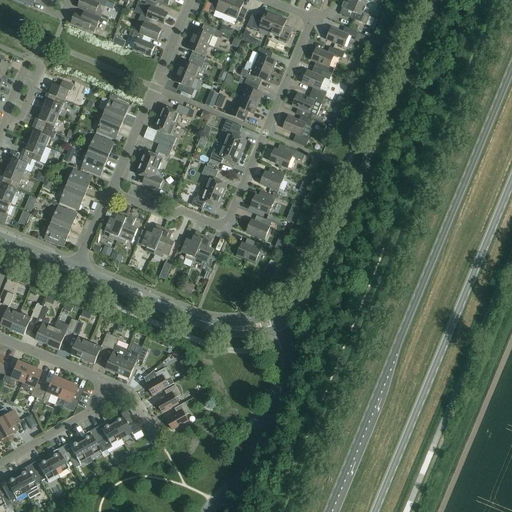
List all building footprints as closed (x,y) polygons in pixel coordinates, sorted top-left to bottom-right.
[(91,13),(95,15),(99,5),(105,7),(107,2),(107,1),(103,0),(95,0),(95,3),(88,0),(80,0),(78,8),(91,13)] [(146,17),(151,19),(164,24),(168,14),(161,11),(163,5),(150,0),(146,0),(141,15),(146,17)] [(216,11),(226,15),(232,0),(213,0),(209,10),(215,13),(216,11)] [(237,0),(232,0),(226,15),(237,19),(236,22),(242,24),(247,11),(242,8),(244,2),(237,0)] [(342,8),(339,14),(366,25),(369,17),(370,15),(368,15),(364,13),(368,2),(362,0),(349,0),(348,3),(344,2),(341,8),(342,8)] [(107,2),(105,7),(112,10),(114,5),(107,2)] [(269,33),(276,16),(266,11),(263,17),(258,15),(257,16),(253,15),(248,27),(258,31),(259,29),(269,33)] [(95,15),(91,13),(88,19),(75,13),(71,24),(94,33),(101,17),(95,15)] [(151,19),(146,17),(141,15),(138,21),(144,23),(140,33),(144,35),(157,41),(161,30),(148,25),(151,19)] [(287,20),(276,16),(269,33),(280,37),(278,41),(286,44),(292,29),(284,26),(287,20)] [(191,39),(208,46),(213,35),(221,39),(223,33),(204,25),(201,30),(196,28),(191,39)] [(349,35),(355,38),(357,33),(358,32),(345,27),(343,33),(331,28),(326,40),(344,48),(349,35)] [(144,35),(140,33),(134,31),(127,47),(150,57),(155,46),(142,41),(144,35)] [(249,37),(250,33),(245,31),(241,40),(246,42),(249,37)] [(357,33),(355,38),(364,42),(366,37),(357,33)] [(192,52),(190,57),(204,63),(206,57),(204,56),(208,46),(191,39),(187,49),(192,52)] [(255,65),(272,72),(276,61),(270,59),(273,53),(259,48),(257,54),(259,54),(255,65)] [(316,48),(311,61),(316,62),(314,68),(331,75),(333,69),(329,67),(334,56),(342,59),(345,54),(330,48),(328,53),(316,48)] [(204,63),(190,57),(188,63),(182,61),(178,71),(195,78),(198,71),(203,74),(204,70),(207,71),(209,65),(204,63)] [(246,80),(259,86),(262,80),(267,83),(272,72),(255,65),(253,70),(252,69),(251,72),(244,69),(242,75),(247,77),(246,80)] [(307,71),(302,83),(313,88),(311,93),(324,99),(326,93),(331,81),(328,80),(331,75),(314,68),(311,73),(307,71)] [(190,89),(195,78),(178,71),(173,82),(179,84),(177,90),(192,96),(194,90),(190,89)] [(0,74),(0,84),(5,87),(9,78),(4,76),(2,75),(0,74)] [(246,87),(241,97),(258,105),(263,94),(257,92),(259,86),(246,80),(243,86),(246,87)] [(54,85),(49,95),(65,101),(69,91),(71,92),(73,86),(62,82),(60,87),(54,85)] [(43,110),(59,117),(65,101),(49,95),(47,93),(43,103),(46,104),(43,110)] [(297,94),(292,106),(298,109),(296,114),(300,116),(308,119),(308,118),(311,120),(313,115),(316,116),(321,104),(324,99),(311,93),(309,99),(297,94)] [(134,105),(137,98),(130,95),(127,102),(134,105)] [(342,106),(345,99),(339,96),(336,103),(342,106)] [(254,115),(258,105),(241,97),(237,108),(235,107),(232,113),(246,119),(248,113),(254,115)] [(103,115),(122,123),(129,107),(116,101),(110,99),(103,115)] [(287,108),(289,103),(279,100),(278,105),(287,108)] [(158,118),(176,125),(180,114),(192,119),(195,112),(179,105),(176,112),(163,107),(158,118)] [(59,117),(43,110),(40,116),(38,115),(34,124),(52,132),(59,117)] [(122,123),(103,115),(97,132),(116,140),(122,123)] [(288,117),(283,129),(296,134),(294,140),(307,145),(309,139),(308,139),(312,127),(310,126),(313,120),(311,120),(308,118),(308,119),(300,116),(298,121),(288,117)] [(153,142),(159,144),(172,150),(177,138),(171,136),(176,125),(158,118),(153,130),(157,131),(153,142)] [(142,123),(137,133),(146,137),(150,126),(142,123)] [(30,141),(46,147),(50,138),(54,139),(57,134),(52,132),(34,124),(30,134),(33,135),(30,141)] [(223,145),(241,152),(246,141),(240,139),(242,133),(224,126),(219,137),(226,140),(223,145)] [(333,129),(326,126),(324,133),(330,135),(333,129)] [(219,135),(221,129),(215,127),(213,133),(219,135)] [(88,152),(107,160),(114,144),(95,136),(88,152)] [(21,155),(32,160),(34,154),(42,157),(46,147),(30,141),(28,147),(25,146),(21,155)] [(145,151),(140,162),(157,170),(162,158),(158,156),(159,153),(169,157),(172,150),(159,144),(154,155),(145,151)] [(241,152),(223,145),(221,152),(216,150),(214,155),(212,154),(210,160),(221,164),(223,159),(236,164),(241,152)] [(274,149),(269,161),(288,169),(292,157),(302,162),(305,155),(280,145),(277,150),(274,149)] [(10,163),(8,168),(30,177),(32,173),(25,170),(28,165),(30,166),(32,160),(21,155),(11,151),(7,161),(10,163)] [(107,160),(88,152),(81,169),(100,177),(107,160)] [(195,152),(193,158),(198,160),(201,154),(195,152)] [(44,165),(37,162),(35,167),(42,170),(44,165)] [(154,177),(157,170),(140,162),(135,174),(148,179),(146,185),(159,190),(163,181),(154,177)] [(208,183),(205,189),(223,197),(227,185),(215,180),(218,171),(205,166),(202,175),(205,176),(203,181),(208,183)] [(3,173),(0,179),(0,182),(10,187),(12,181),(19,184),(21,180),(28,183),(30,177),(8,168),(5,174),(3,173)] [(270,168),(268,173),(265,172),(260,184),(278,192),(286,174),(270,168)] [(73,170),(67,186),(86,194),(92,178),(73,170)] [(43,182),(46,175),(39,172),(36,179),(43,182)] [(0,200),(11,205),(17,190),(10,187),(0,182),(0,200)] [(86,194),(67,186),(60,203),(79,211),(86,194)] [(218,208),(223,197),(205,189),(202,196),(198,194),(196,199),(194,198),(191,205),(202,210),(205,203),(218,208)] [(261,191),(258,196),(255,195),(250,207),(269,215),(276,197),(261,191)] [(11,205),(0,200),(0,218),(6,222),(9,216),(7,215),(11,205)] [(51,223),(70,231),(77,215),(58,207),(51,223)] [(117,241),(128,215),(119,212),(116,220),(110,218),(105,232),(110,234),(109,237),(117,241)] [(128,215),(117,241),(125,244),(127,241),(132,243),(138,229),(132,227),(136,219),(128,215)] [(251,220),(246,233),(265,240),(272,222),(257,216),(254,221),(251,220)] [(70,231),(51,223),(44,240),(63,248),(70,231)] [(154,254),(164,229),(156,226),(153,234),(147,232),(142,246),(147,248),(146,251),(154,254)] [(164,229),(154,254),(162,258),(164,255),(169,257),(175,243),(169,241),(173,233),(164,229)] [(193,262),(204,236),(196,233),(192,241),(187,239),(181,253),(186,255),(185,258),(193,262)] [(204,236),(193,262),(202,265),(203,262),(208,264),(207,268),(213,270),(220,253),(214,251),(214,250),(209,248),(212,240),(204,236)] [(255,263),(262,245),(247,239),(245,245),(242,243),(237,256),(255,263)] [(102,253),(109,257),(112,249),(105,246),(102,253)] [(165,263),(159,278),(165,280),(171,265),(165,263)] [(261,280),(268,282),(271,276),(264,274),(261,280)] [(2,304),(9,307),(14,295),(8,292),(2,304)] [(38,319),(43,307),(37,304),(32,317),(38,319)] [(54,328),(48,326),(50,320),(45,318),(49,309),(43,307),(38,319),(32,333),(38,336),(36,340),(47,345),(54,328)] [(12,331),(19,314),(8,309),(1,326),(12,331)] [(19,314),(12,331),(24,336),(31,319),(19,314)] [(58,321),(54,328),(47,345),(59,350),(67,331),(73,334),(78,321),(72,319),(69,326),(58,321)] [(84,324),(78,321),(73,334),(79,336),(84,324)] [(113,336),(107,333),(102,346),(108,348),(113,336)] [(116,345),(119,339),(113,336),(108,348),(114,351),(106,370),(118,374),(128,350),(116,345)] [(89,343),(78,338),(71,355),(82,360),(89,343)] [(89,343),(82,360),(94,365),(101,348),(89,343)] [(128,350),(118,374),(129,379),(137,360),(143,363),(148,351),(142,348),(139,355),(128,350)] [(172,355),(177,360),(183,356),(178,350),(172,355)] [(0,374),(4,376),(6,372),(9,364),(2,361),(4,357),(0,355),(0,374)] [(6,372),(4,376),(1,382),(12,387),(15,380),(22,383),(29,367),(17,362),(12,374),(6,372)] [(156,368),(158,372),(165,368),(162,363),(156,368)] [(22,383),(20,388),(27,391),(27,392),(31,394),(31,396),(37,398),(41,387),(36,384),(41,372),(29,367),(22,383)] [(165,368),(156,373),(155,371),(146,380),(148,384),(147,385),(153,396),(169,387),(166,381),(171,378),(165,368)] [(41,387),(37,398),(47,402),(50,395),(58,398),(64,382),(52,377),(47,389),(41,387)] [(64,382),(58,398),(65,401),(62,408),(73,412),(77,401),(80,401),(84,390),(64,382)] [(167,397),(157,403),(163,413),(179,404),(175,398),(181,395),(175,385),(164,391),(167,397)] [(177,414),(166,420),(172,431),(188,422),(185,416),(190,413),(185,403),(174,409),(177,414)] [(0,417),(0,426),(8,442),(13,439),(10,435),(18,431),(15,426),(20,423),(13,411),(0,417)] [(116,422),(112,424),(121,439),(131,434),(132,436),(133,436),(133,435),(140,431),(135,422),(133,423),(126,411),(120,414),(123,418),(120,420),(120,419),(119,419),(118,418),(117,419),(116,419),(116,420),(116,421),(116,422)] [(31,430),(37,426),(31,415),(25,418),(31,430)] [(104,423),(109,420),(106,415),(101,417),(104,423)] [(94,429),(106,451),(112,447),(111,445),(121,439),(112,424),(108,426),(107,425),(106,425),(105,425),(104,426),(104,427),(104,428),(102,430),(99,426),(94,429)] [(8,442),(0,426),(0,440),(2,440),(4,444),(8,442)] [(106,451),(94,429),(89,432),(91,436),(88,437),(87,436),(86,436),(85,437),(84,437),(84,438),(84,439),(84,440),(80,442),(89,457),(99,452),(100,454),(106,451)] [(73,466),(89,457),(80,442),(76,444),(76,443),(75,443),(74,443),(73,443),(73,444),(72,444),(72,445),(72,446),(70,448),(68,444),(62,447),(69,460),(73,466)] [(68,469),(64,463),(69,460),(62,447),(57,450),(59,454),(57,455),(56,455),(55,454),(54,454),(53,454),(53,455),(52,455),(52,456),(52,457),(53,458),(49,460),(57,475),(68,469)] [(36,462),(31,465),(40,482),(46,480),(47,481),(57,475),(49,460),(45,462),(44,461),(43,461),(42,461),(41,461),(41,462),(40,463),(41,464),(38,466),(36,462)] [(21,475),(17,478),(26,493),(36,487),(35,485),(40,482),(31,465),(25,468),(27,472),(25,473),(24,472),(23,472),(22,472),(21,472),(21,473),(21,474),(21,475)] [(9,481),(9,482),(6,483),(4,479),(0,481),(0,484),(6,495),(10,502),(26,493),(17,478),(13,480),(13,479),(12,479),(11,479),(10,479),(9,479),(9,480),(9,481)] [(0,507),(4,505),(5,507),(11,504),(10,502),(6,495),(0,484),(0,507)]
